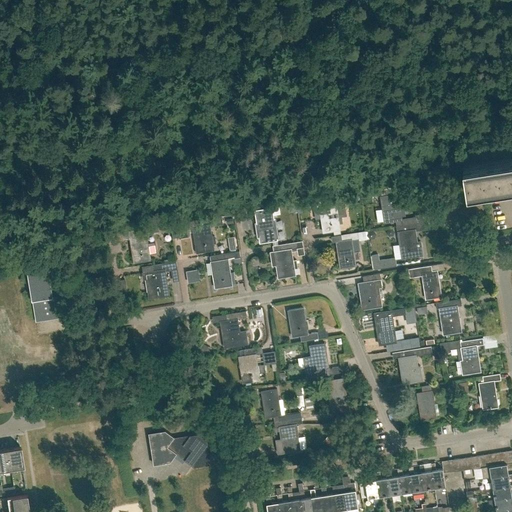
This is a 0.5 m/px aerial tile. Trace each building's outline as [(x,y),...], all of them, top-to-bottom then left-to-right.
[(511,161),(464,169),(467,190),(511,182),(511,161)] [(369,192),(362,193),(363,203),(374,201),(373,193),(370,193),(369,192)] [(385,222),(396,220),(397,226),(417,223),(416,217),(400,219),(400,216),(403,215),(402,206),(400,206),(398,193),(381,196),(385,222)] [(325,199),(316,200),(316,206),(319,206),(321,206),(323,218),(321,218),(323,231),(340,229),(340,228),(339,229),(338,223),(342,222),(341,216),(346,210),(344,201),(343,202),(342,196),(325,199)] [(297,204),(289,205),(290,211),(292,212),(298,211),(297,204)] [(273,207),(254,210),(255,211),(260,243),(278,240),(273,207)] [(193,228),(197,252),(214,249),(213,243),(216,242),(215,236),(212,236),(210,225),(223,223),(222,215),(171,223),(173,239),(181,237),(181,238),(189,237),(187,228),(193,228)] [(418,229),(417,223),(397,226),(402,257),(419,255),(423,254),(421,241),(417,242),(415,229),(418,229)] [(151,259),(147,233),(154,232),(153,226),(124,231),(125,239),(131,238),(134,262),(151,259)] [(366,238),(364,230),(341,234),(342,240),(337,241),(341,267),(356,265),(355,259),(360,258),(359,251),(354,252),(352,239),(360,237),(360,239),(366,238)] [(294,260),(292,249),(298,248),(297,241),(280,244),(281,250),(271,252),(273,261),(274,261),(275,265),(277,264),(279,277),(296,274),(295,268),(298,268),(297,259),(294,260)] [(216,287),(233,285),(233,284),(231,273),(229,259),(240,257),(239,251),(234,252),(211,255),(216,287)] [(372,255),(374,269),(386,267),(385,259),(379,260),(378,254),(372,255)] [(48,258),(47,255),(26,259),(36,321),(60,317),(57,295),(61,295),(55,257),(48,258)] [(149,298),(153,297),(170,295),(166,269),(178,267),(177,261),(153,264),(154,271),(148,272),(149,277),(146,278),(149,298)] [(442,296),(438,270),(445,269),(444,263),(409,268),(410,277),(423,275),(426,298),(442,296)] [(363,308),(378,306),(383,305),(380,287),(383,287),(380,273),(363,276),(364,282),(359,282),(363,308)] [(462,331),(457,305),(462,304),(461,298),(436,302),(437,309),(440,308),(444,334),(462,331)] [(306,320),(304,307),(289,310),(293,336),(301,335),(302,341),(319,338),(318,332),(308,333),(307,326),(308,326),(307,320),(306,320)] [(380,344),(397,342),(393,315),(407,313),(406,307),(375,312),(380,344)] [(240,331),(238,318),(245,317),(244,311),(227,314),(228,320),(221,321),(225,347),(248,343),(246,330),(240,331)] [(298,337),(277,343),(280,355),(291,352),(290,349),(300,346),(298,337)] [(462,374),(466,373),(481,371),(477,345),(484,344),(483,338),(461,341),(464,359),(460,360),(462,374)] [(410,340),(411,347),(419,345),(418,339),(410,340)] [(339,366),(329,368),(325,343),(310,345),(311,355),(303,356),(307,378),(340,373),(339,366)] [(243,382),(260,379),(259,372),(266,371),(265,364),(258,365),(256,354),(263,353),(262,346),(245,349),(246,355),(239,356),(243,382)] [(416,355),(432,352),(431,346),(404,350),(405,356),(399,357),(403,383),(420,380),(419,374),(422,374),(421,365),(418,366),(416,355)] [(483,408),(498,406),(494,381),(501,380),(500,373),(478,377),(483,408)] [(348,403),(344,377),(327,380),(331,406),(339,405),(341,411),(358,408),(357,402),(348,403)] [(461,393),(469,392),(467,381),(459,382),(461,393)] [(422,418),(437,416),(433,390),(440,389),(439,383),(422,386),(423,391),(417,392),(422,418)] [(275,421),(292,418),(291,413),(281,414),(277,388),(262,391),(266,417),(274,415),(275,421)] [(292,418),(275,421),(276,427),(280,426),(284,452),(301,449),(297,424),(293,424),(292,418)] [(183,443),(166,431),(149,433),(154,464),(171,461),(177,453),(194,466),(210,463),(217,455),(208,448),(205,433),(189,435),(183,443)] [(10,470),(11,470),(7,446),(6,447),(6,448),(2,449),(3,451),(0,451),(0,468),(10,467),(10,470)] [(7,446),(11,470),(11,467),(21,465),(21,466),(23,465),(20,446),(18,446),(14,447),(14,449),(8,450),(8,446),(7,446)] [(444,473),(443,468),(436,469),(435,462),(431,463),(432,469),(435,487),(446,485),(444,473)] [(492,477),(509,474),(508,467),(511,466),(511,462),(508,463),(507,463),(507,462),(502,463),(496,464),(490,465),(485,466),(482,467),(484,478),(492,477)] [(435,487),(432,469),(425,471),(424,464),(420,465),(421,471),(424,489),(435,487)] [(424,489),(421,471),(414,472),(413,466),(409,467),(410,473),(413,491),(413,494),(424,492),(424,489)] [(413,491),(410,473),(403,474),(402,468),(398,468),(399,475),(401,492),(413,491)] [(401,492),(399,475),(392,476),(391,469),(387,470),(388,477),(391,494),(401,492)] [(391,494),(388,477),(381,478),(380,471),(376,472),(380,496),(391,494)] [(368,498),(380,496),(376,472),(365,474),(366,480),(365,480),(368,498)] [(493,488),(511,485),(510,478),(511,477),(511,473),(509,474),(492,477),(493,488)] [(348,508),(359,506),(355,482),(349,483),(348,481),(349,481),(348,476),(343,477),(344,485),(348,508)] [(495,499),(511,495),(511,484),(511,485),(493,488),(495,499)] [(336,510),(348,508),(344,485),(337,486),(337,485),(333,486),(334,492),(336,510)] [(279,501),(280,511),(291,511),(290,499),(283,501),(282,494),(281,487),(277,488),(279,501)] [(336,510),(334,492),(327,493),(326,487),(321,487),(322,494),(325,511),(336,510)] [(323,511),(325,511),(322,494),(316,495),(315,488),(311,489),(311,496),(314,511),(323,511)] [(314,511),(311,496),(305,497),(304,490),(300,491),(300,492),(302,511),(314,511)] [(291,511),(302,511),(300,492),(293,493),(293,492),(288,493),(290,499),(291,511)] [(9,510),(30,507),(29,506),(27,507),(26,503),(27,503),(26,496),(28,496),(27,494),(6,497),(9,510)] [(497,510),(511,507),(511,495),(495,499),(489,500),(490,503),(493,505),(496,505),(497,510)] [(280,511),(279,501),(272,502),(271,496),(266,496),(268,503),(267,503),(268,511),(280,511)] [(415,505),(416,511),(419,511),(431,510),(430,502),(415,505)]
